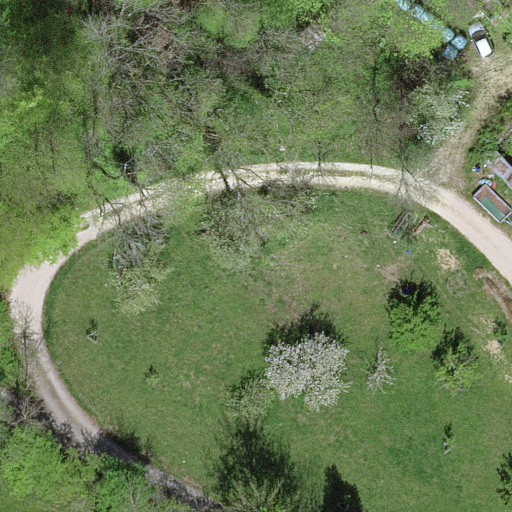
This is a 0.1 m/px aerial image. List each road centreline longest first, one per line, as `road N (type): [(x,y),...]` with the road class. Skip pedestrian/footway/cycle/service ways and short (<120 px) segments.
road 1 (unclassified): [(185,511),(0,411)]
road 2 (track): [(423,195),(487,99),(511,84)]
